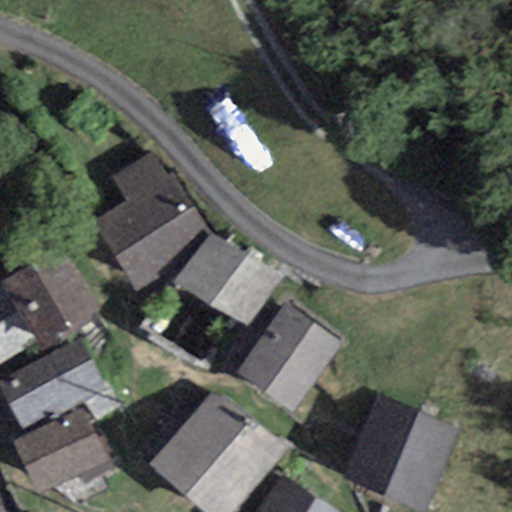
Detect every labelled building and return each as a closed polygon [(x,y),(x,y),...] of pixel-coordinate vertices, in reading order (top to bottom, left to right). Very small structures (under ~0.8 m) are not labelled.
[(204,228),(146,152),(112,178),(126,196),(85,227),(129,285),(204,228)] [(280,277),(208,229),(177,275),(249,323),(280,277)] [(57,241),(0,274),(0,362),(96,306),(57,241)] [(341,342),(286,299),(236,361),(292,405),(341,342)] [(100,383),(79,337),(2,372),(23,418),(100,383)] [(226,511),(285,445),(215,385),(150,460),(209,511),(226,511)] [(458,432),(377,398),(344,475),(426,509),(458,432)] [(113,464),(83,403),(21,433),(45,484),(73,470),(78,481),(113,464)] [(341,511),(280,474),(255,511),(341,511)]
